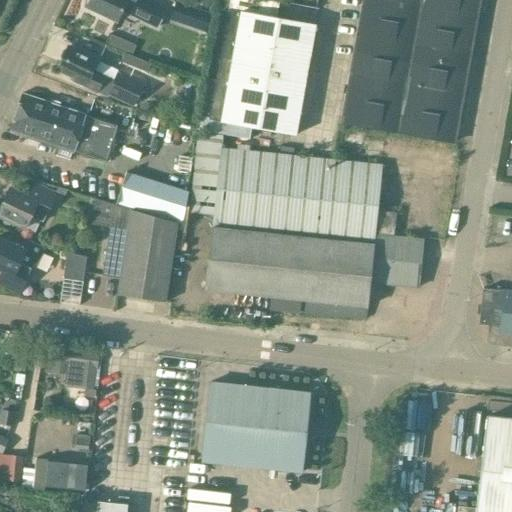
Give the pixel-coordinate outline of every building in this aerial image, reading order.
[(157,27),(165,10),(147,2),(143,0),(86,0),(86,1),(87,6),(87,7),(117,21),(122,10),(139,18),(157,27)] [(204,78),(195,130),(249,140),(251,127),(295,135),(316,25),(276,18),(279,2),(270,0),(220,0),(213,41),(222,43),(216,80),(204,78)] [(375,0),(364,0),(363,6),(375,8),(377,0),(375,0)] [(452,0),(442,0),(442,6),(454,8),(455,0),(452,0)] [(176,2),(170,19),(199,29),(205,12),(176,2)] [(391,3),(390,11),(401,13),(403,5),(391,3)] [(403,5),(401,13),(413,15),(415,7),(403,5)] [(429,10),(427,18),(439,20),(441,12),(429,10)] [(441,12),(439,20),(451,22),(452,14),(441,12)] [(358,32),(351,69),(372,73),(378,36),(358,32)] [(378,36),(372,73),(390,76),(391,76),(397,43),(398,39),(378,36)] [(390,76),(389,80),(409,83),(416,46),(397,43),(391,76),(390,76)] [(106,95),(133,107),(144,85),(117,72),(113,80),(94,71),(98,61),(67,46),(65,49),(63,50),(60,56),(61,59),(56,69),(73,77),(72,81),(105,97),(106,95)] [(416,46),(409,83),(428,87),(434,50),(416,46)] [(434,50),(428,87),(449,91),(455,53),(434,50)] [(121,62),(147,72),(150,64),(124,54),(121,62)] [(117,125),(84,115),(84,114),(50,103),(50,102),(21,93),(9,131),(72,152),(72,151),(79,153),(80,156),(87,158),(90,157),(105,161),(117,125)] [(301,237),(296,283),(303,283),(301,294),(326,297),(325,300),(378,306),(379,296),(383,296),(389,248),(373,246),(374,237),(393,239),(398,194),(391,193),(393,182),(368,179),(369,176),(316,170),(315,181),(311,180),(304,238),(301,237)] [(188,192),(125,173),(117,201),(182,221),(188,192)] [(10,188),(0,208),(0,216),(25,228),(30,216),(43,222),(56,194),(34,184),(29,196),(10,188)] [(91,224),(109,227),(113,204),(95,198),(91,224)] [(117,295),(164,302),(176,222),(129,209),(129,208),(113,204),(109,227),(102,276),(120,278),(117,295)] [(2,284),(19,292),(29,270),(35,268),(45,248),(29,240),(25,250),(0,238),(0,269),(7,273),(2,284)] [(63,278),(82,281),(86,256),(66,252),(63,278)] [(487,343),(511,345),(511,291),(483,289),(479,324),(489,325),(487,343)] [(77,386),(95,388),(99,352),(53,348),(50,373),(68,375),(69,367),(79,368),(77,386)] [(259,468),(301,472),(309,393),(210,383),(202,462),(226,464),(259,468)] [(0,411),(0,424),(12,427),(15,413),(0,410),(0,411)] [(475,511),(511,511),(511,419),(486,416),(475,511)] [(0,455),(1,455),(8,440),(0,436),(0,455)] [(5,481),(20,482),(23,456),(7,455),(5,481)] [(44,487),(84,490),(86,463),(47,460),(44,487)] [(96,511),(125,511),(127,504),(112,503),(97,501),(96,511)]
